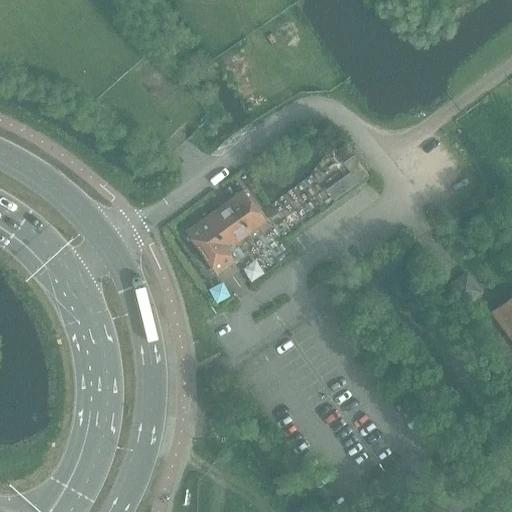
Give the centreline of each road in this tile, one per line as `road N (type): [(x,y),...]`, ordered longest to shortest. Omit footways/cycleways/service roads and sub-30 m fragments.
road 1 (unclassified): [(107,247),(295,113),(331,113),(380,154),(454,106)]
road 2 (primary): [(117,511),(141,453),(150,366),(131,288),(107,247)]
road 3 (primary): [(60,285),(87,336),(91,423),(80,460),(44,511)]
road 4 (primary): [(107,247),(47,183),(0,156)]
road 5 (track): [(143,444),(191,462),(264,511)]
